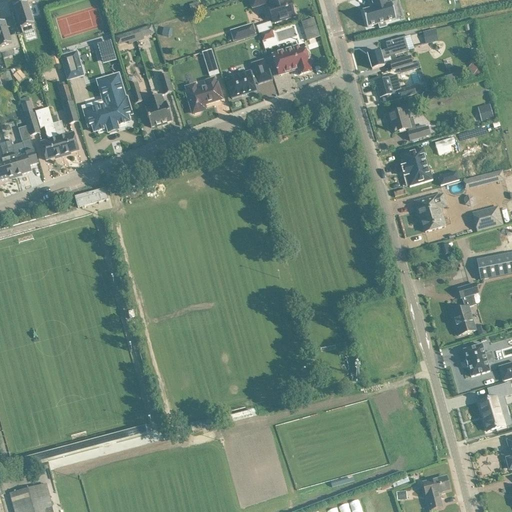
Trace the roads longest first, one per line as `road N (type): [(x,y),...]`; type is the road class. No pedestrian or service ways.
road 1 (unclassified): [(468,511),(348,80)]
road 2 (residential): [(0,208),(348,80)]
